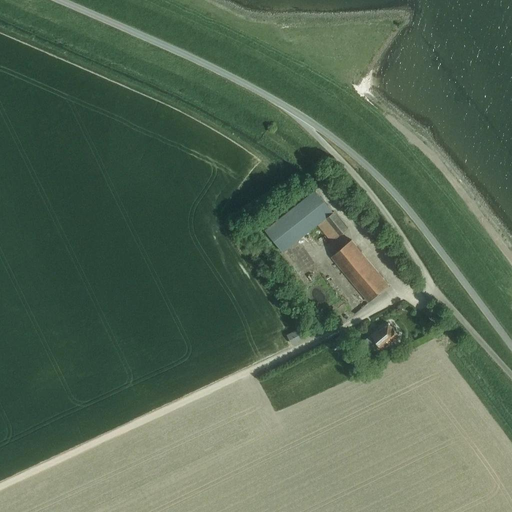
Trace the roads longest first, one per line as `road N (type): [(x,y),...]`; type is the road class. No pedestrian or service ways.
road 1 (unclassified): [(511,346),(394,192),(331,136),(208,65),(58,0)]
road 2 (unknown): [(294,350),(0,487)]
